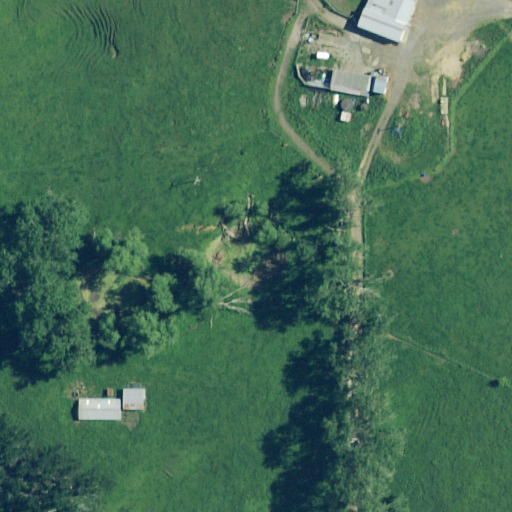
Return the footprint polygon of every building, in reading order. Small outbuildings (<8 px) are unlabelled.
[(366,0),(357,26),(404,43),(419,0),(366,0)] [(370,76),(334,69),(331,90),(367,96),(370,76)] [(390,77),(379,75),(376,92),(387,94),(390,77)] [(146,389),(125,388),(124,409),(144,410),(146,389)] [(120,420),(120,400),(81,399),(80,419),(120,420)]
